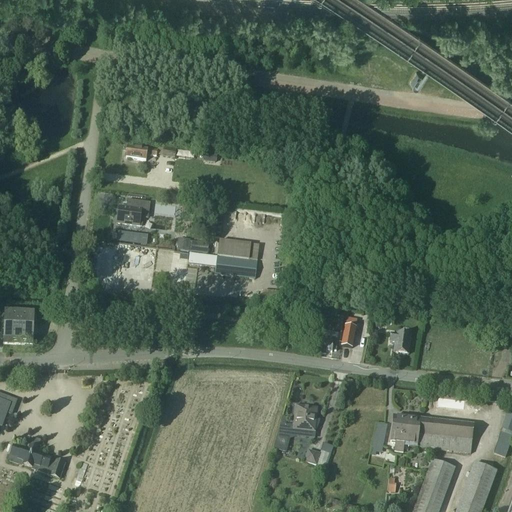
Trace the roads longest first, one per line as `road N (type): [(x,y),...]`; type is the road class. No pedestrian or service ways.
road 1 (unclassified): [(63,360),(255,355),(511,388)]
road 2 (unclassified): [(63,360),(100,71)]
